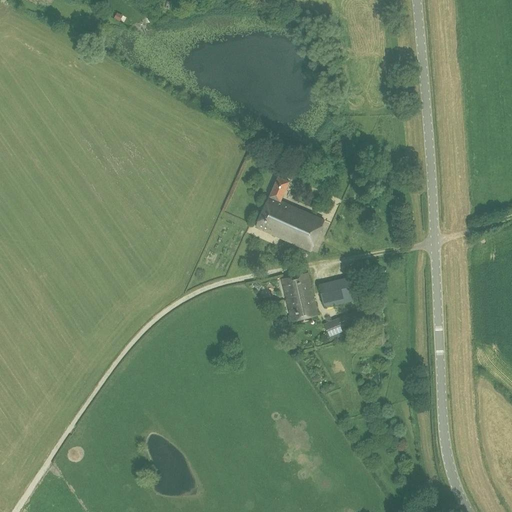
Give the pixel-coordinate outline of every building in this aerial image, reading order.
[(114,18),(120,21),(123,15),(117,12),(114,18)] [(278,177),(270,197),(269,197),(255,228),(311,252),(325,220),(281,201),(289,182),(278,177)] [(282,280),(286,298),(312,292),(308,274),(282,280)] [(327,284),(328,305),(354,303),(353,283),(327,284)] [(312,292),(286,298),(287,302),(292,322),(318,316),(313,295),(312,292)] [(372,313),(375,326),(381,324),(378,311),(372,313)] [(353,313),(346,316),(350,327),(358,324),(353,313)] [(332,321),(324,324),(329,336),(336,333),(332,321)] [(385,332),(376,333),(378,345),(387,343),(385,332)]
